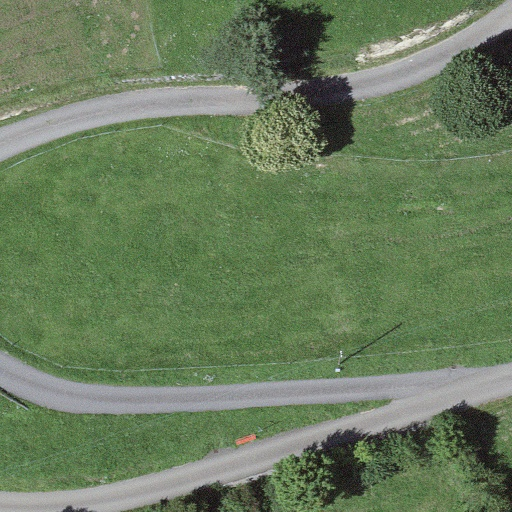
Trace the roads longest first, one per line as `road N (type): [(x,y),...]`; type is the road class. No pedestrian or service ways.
road 1 (track): [(511,11),(462,53),(359,85),(273,102),(120,108),(0,142)]
road 2 (residential): [(0,505),(119,499),(511,380)]
road 3 (track): [(0,372),(71,399),(492,386)]
